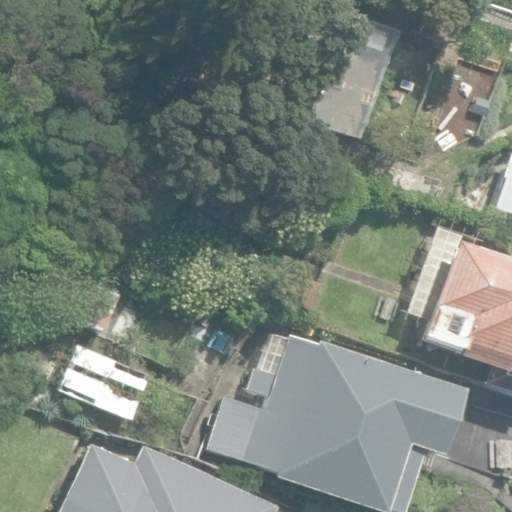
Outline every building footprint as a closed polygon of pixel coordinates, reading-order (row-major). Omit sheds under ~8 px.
[(506,220),(511,222),(511,155),(509,155),(491,209),(508,215),(506,220)] [(511,266),(464,248),(467,240),(430,227),(399,312),(421,321),(413,342),(447,354),(442,368),(511,394),(511,266)] [(270,295),(304,309),(314,284),(280,270),(270,295)] [(58,315),(99,333),(116,296),(75,278),(58,315)] [(396,511),(417,449),(436,455),(458,389),(312,341),(310,347),(267,333),(255,369),(249,367),(242,390),(262,396),(258,409),(219,396),(200,450),(269,472),(267,477),(372,511),(378,511),(379,510),(384,511),(396,511)] [(55,390),(122,418),(141,373),(74,345),(55,390)] [(511,407),(458,389),(436,455),(505,477),(511,463),(511,407)] [(53,511),(263,511),(266,505),(136,445),(127,464),(85,444),(53,511)]
